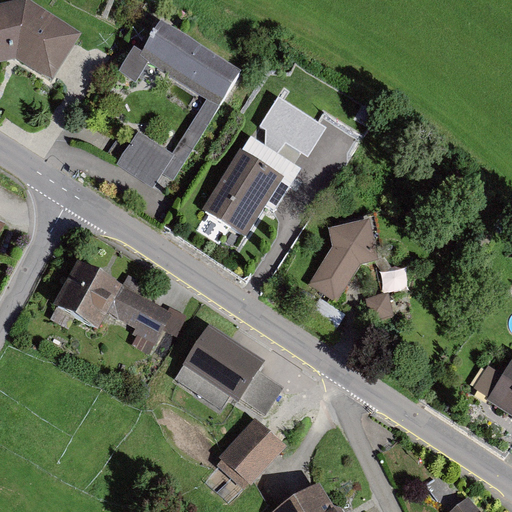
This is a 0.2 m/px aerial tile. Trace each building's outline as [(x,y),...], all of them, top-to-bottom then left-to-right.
[(83,35),(28,1),(0,7),(0,63),(17,60),(53,83),(83,35)] [(163,24),(141,58),(150,64),(208,101),(220,108),(241,75),(163,24)] [(150,64),(141,58),(133,53),(120,73),(137,84),(150,64)] [(280,99),(260,130),(309,161),(328,130),(280,99)] [(175,156),(163,175),(175,182),(220,108),(208,101),(175,156)] [(140,133),(118,167),(153,190),(163,175),(175,156),(140,133)] [(302,172),(251,139),(205,210),(248,237),(267,208),(276,213),(302,172)] [(330,230),(333,249),(309,287),(338,304),(362,266),(379,262),(370,223),(330,230)] [(484,229),(473,239),(483,250),(494,239),(484,229)] [(124,286),(80,262),(54,308),(99,332),(109,315),(135,330),(133,334),(138,337),(132,348),(150,358),(164,332),(174,314),(146,300),(124,286)] [(385,275),(383,280),(384,286),(389,292),(395,294),(401,293),(406,288),(408,282),(407,276),(403,271),(396,269),(390,270),(385,275)] [(130,276),(124,286),(146,300),(152,289),(130,276)] [(388,297),(366,301),(371,323),(393,318),(388,297)] [(346,317),(321,300),(310,315),(336,333),(346,317)] [(175,312),(174,314),(164,332),(179,339),(191,321),(175,312)] [(265,365),(210,329),(176,381),(222,411),(230,398),(240,404),(260,373),(265,365)] [(489,366),(474,391),(488,399),(487,402),(511,417),(511,364),(505,376),(489,366)] [(285,389),(260,373),(240,404),(265,421),(285,389)] [(252,487),(286,450),(254,420),(220,458),(252,487)] [(320,487),(282,511),(344,511),(342,509),(333,507),(320,487)] [(450,511),(479,511),(469,497),(450,511)]
